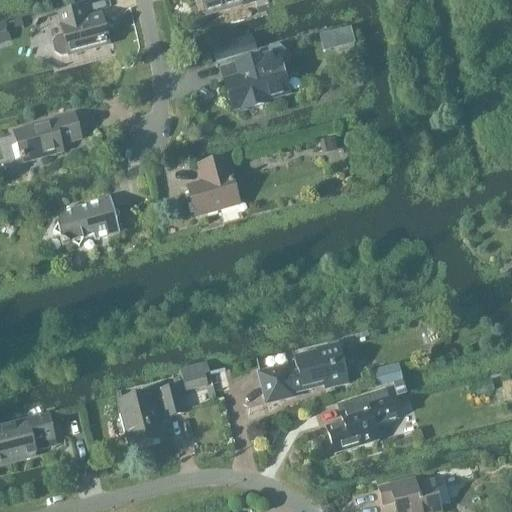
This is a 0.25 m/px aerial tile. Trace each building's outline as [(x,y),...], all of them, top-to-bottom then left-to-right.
[(200,0),(205,17),(242,7),(239,0),(200,0)] [(85,22),(82,10),(58,16),(63,36),(55,38),(52,44),(54,55),(61,59),(68,57),(108,46),(101,18),(85,22)] [(4,27),(0,27),(0,43),(9,41),(4,27)] [(351,29),(338,32),(342,48),(355,45),(351,29)] [(216,67),(257,55),(252,38),(211,49),(216,67)] [(232,113),(276,100),(288,96),(293,91),(278,76),(277,77),(277,74),(291,59),(278,47),(258,53),(260,58),(237,65),(240,79),(224,84),(232,113)] [(22,166),(62,155),(60,147),(81,142),(74,116),(43,124),(43,126),(13,135),(22,166)] [(333,138),(318,142),(321,155),(336,151),(333,138)] [(229,178),(224,161),(199,168),(204,185),(187,190),(195,219),(238,206),(230,178),(229,178)] [(94,243),(120,236),(109,199),(85,206),(85,208),(65,213),(57,228),(62,249),(94,240),(94,243)] [(347,386),(338,347),(316,352),(316,353),(294,359),(297,374),(287,376),(286,372),(285,370),(282,369),(258,375),(266,406),(289,400),(292,399),(292,395),(324,388),(324,392),(347,386)] [(399,368),(374,374),(378,388),(403,382),(402,379),(399,368)] [(203,375),(181,380),(184,393),(207,387),(203,375)] [(511,385),(503,387),(506,401),(511,399),(511,385)] [(184,415),(177,388),(119,403),(131,450),(162,442),(152,404),(162,402),(166,420),(184,415)] [(213,390),(207,392),(210,403),(216,402),(213,390)] [(374,404),(372,396),(342,406),(348,424),(327,431),(327,428),(326,429),(334,457),(336,457),(335,455),(376,442),(377,444),(378,444),(373,429),(381,427),(381,425),(396,420),(389,399),(374,404)] [(0,466),(35,458),(33,446),(53,441),(48,419),(0,430),(0,466)] [(415,488),(413,482),(379,491),(383,508),(393,505),(395,511),(439,511),(432,484),(415,488)]
